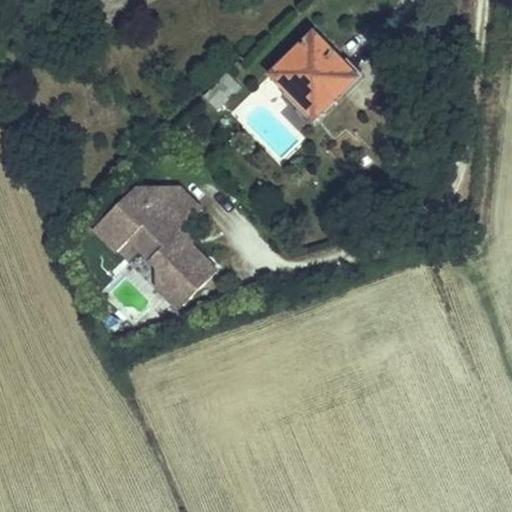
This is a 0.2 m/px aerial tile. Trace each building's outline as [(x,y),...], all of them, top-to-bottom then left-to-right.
[(296,112),(340,69),(295,21),(251,64),(296,112)] [(211,65),(188,90),(199,102),(223,79),(211,65)] [(219,108),(242,87),(232,76),(209,97),(219,108)] [(155,224),(173,206),(153,186),(130,209),(110,189),(70,229),(90,250),(103,238),(129,263),(128,281),(132,285),(149,283),(158,292),(174,276),(175,267),(165,258),(172,250),(162,240),(151,243),(143,236),(155,224)] [(151,243),(162,240),(162,231),(155,224),(143,236),(151,243)] [(186,264),(172,250),(165,258),(175,267),(174,276),(186,264)] [(149,283),(132,285),(148,302),(158,292),(149,283)]
